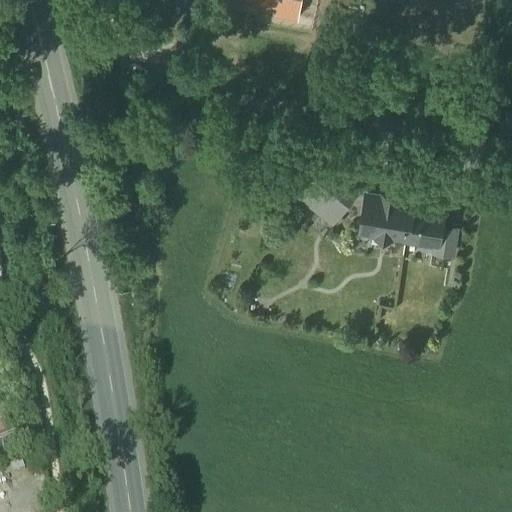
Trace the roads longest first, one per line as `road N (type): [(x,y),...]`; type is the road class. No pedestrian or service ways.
road 1 (primary): [(131,511),(36,0)]
road 2 (unclassified): [(511,149),(218,99),(175,87),(136,55)]
